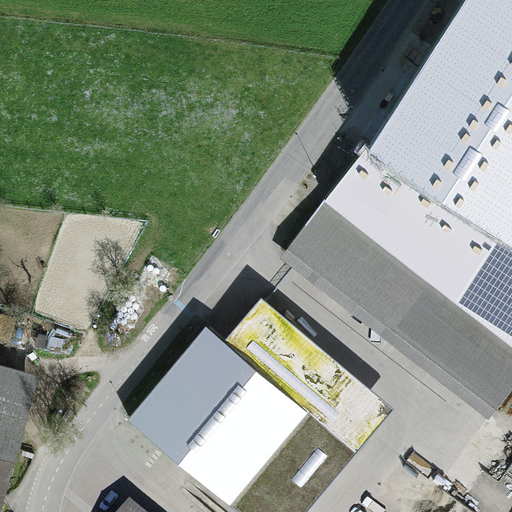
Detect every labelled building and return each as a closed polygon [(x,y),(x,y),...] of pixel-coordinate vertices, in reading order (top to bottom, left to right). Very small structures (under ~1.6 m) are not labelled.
[(511,158),(511,0),(463,0),(433,46),(444,53),(416,97),(511,158)] [(511,231),(369,139),(323,197),(458,301),(498,333),(511,343),(511,231)] [(323,197),(285,246),(497,406),(511,385),(511,343),(498,333),(458,301),(323,197)] [(349,441),(349,442),(376,409),(256,310),(229,342),(349,441)] [(128,416),(243,511),(289,511),(349,441),(229,342),(207,322),(128,416)] [(25,337),(26,335),(26,332),(25,330),(23,328),(21,327),(18,327),(16,328),(14,330),(13,332),(13,335),(14,337),(16,339),(18,340),(21,340),(24,339),(25,337)] [(41,342),(42,340),(42,337),(41,335),(39,333),(37,332),(34,332),(32,333),(30,335),(29,337),(29,340),(30,343),(32,344),(34,345),(37,345),(39,344),(41,342)] [(33,389),(22,386),(0,380),(0,466),(11,469),(33,389)]
